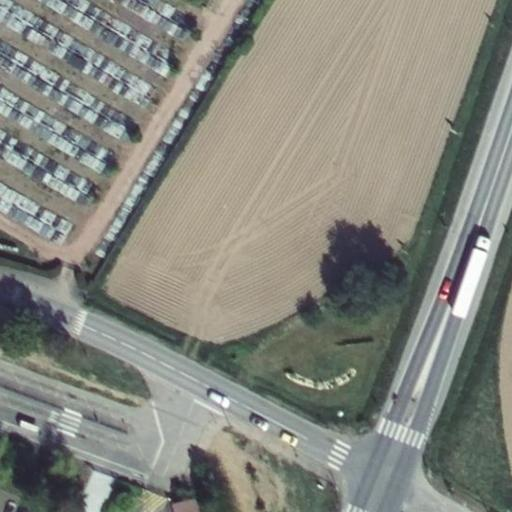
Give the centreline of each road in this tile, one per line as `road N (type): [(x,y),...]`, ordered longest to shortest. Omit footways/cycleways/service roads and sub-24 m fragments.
road 1 (residential): [(0,294),(126,346),(382,479)]
road 2 (primary): [(382,479),(511,127)]
